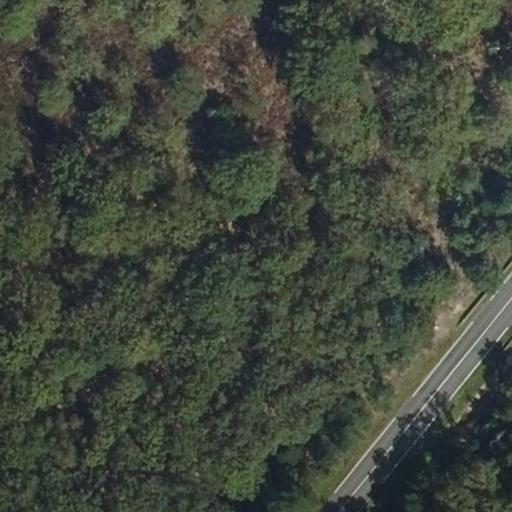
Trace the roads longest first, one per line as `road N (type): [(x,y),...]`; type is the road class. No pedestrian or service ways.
road 1 (primary): [(336,511),(511,304)]
road 2 (track): [(367,0),(486,97)]
